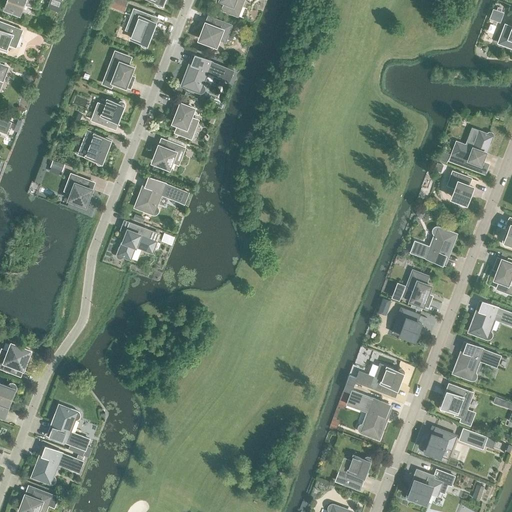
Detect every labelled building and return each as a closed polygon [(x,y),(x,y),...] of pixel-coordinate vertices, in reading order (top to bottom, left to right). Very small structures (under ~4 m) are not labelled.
[(30,6),(32,0),(5,0),(3,6),(3,8),(4,10),(5,12),(7,12),(9,12),(11,11),(12,9),(20,12),(24,4),(30,6)] [(55,0),(49,0),(47,8),(58,11),(61,2),(55,0)] [(110,0),(109,4),(120,8),(122,0),(110,0)] [(221,0),(225,1),(222,9),(238,15),(243,0),(221,0)] [(134,9),(126,29),(133,32),(131,38),(141,42),(141,44),(142,45),(143,46),(145,47),(147,46),(148,44),(150,39),(148,39),(152,28),(151,28),(155,18),(134,9)] [(200,39),(215,45),(218,38),(225,41),(231,25),(212,18),(210,25),(206,23),(200,39)] [(15,46),(21,30),(3,23),(0,30),(0,29),(0,47),(6,50),(8,43),(15,46)] [(499,42),(511,47),(511,26),(505,24),(499,42)] [(113,81),(130,87),(132,80),(128,79),(132,67),(128,65),(131,57),(115,51),(103,83),(111,86),(113,81)] [(182,85),(192,88),(191,90),(198,92),(200,93),(202,92),(204,91),(205,89),(204,87),(203,85),(202,84),(206,72),(229,81),(233,70),(195,55),(190,69),(188,68),(182,85)] [(92,119),(110,126),(113,119),(117,121),(121,110),(122,111),(124,105),(124,104),(124,102),(122,101),(120,101),(119,102),(118,103),(107,99),(105,106),(98,103),(92,119)] [(173,108),(178,110),(173,122),(178,124),(175,132),(190,138),(197,120),(189,117),(193,108),(176,101),(173,108)] [(0,130),(6,133),(10,121),(0,117),(0,130)] [(103,156),(107,146),(103,144),(105,139),(107,139),(107,138),(87,131),(79,153),(96,160),(96,161),(96,163),(98,164),(100,164),(102,164),(103,162),(105,157),(103,156)] [(493,136),(493,134),(492,133),(491,132),(489,131),(488,132),(487,134),(479,131),(473,148),(456,142),(450,160),(477,170),(479,163),(480,163),(483,157),(484,158),(489,142),(490,143),(493,136)] [(153,161),(169,167),(171,160),(178,163),(184,147),(166,140),(163,147),(159,145),(153,161)] [(441,150),(438,159),(446,162),(450,154),(441,150)] [(53,160),(50,166),(61,170),(64,164),(53,160)] [(437,162),(434,169),(440,172),(443,165),(437,162)] [(471,195),(470,195),(473,187),(468,185),(471,178),(453,171),(448,185),(454,188),(451,196),(459,200),(459,202),(460,204),(461,205),(463,206),(465,205),(467,204),(468,203),(471,195)] [(69,199),(85,205),(91,189),(87,187),(89,181),(71,174),(68,182),(75,184),(69,199)] [(136,206),(145,210),(144,211),(152,214),(154,214),(156,214),(158,212),(158,210),(158,208),(157,207),(155,205),(160,194),(184,203),(189,192),(149,177),(144,190),(142,190),(136,206)] [(135,214),(133,218),(143,222),(144,218),(135,214)] [(116,253),(116,255),(117,257),(118,258),(120,258),(122,257),(123,256),(130,258),(135,245),(152,252),(156,241),(155,240),(158,234),(132,224),(129,230),(128,230),(126,236),(125,236),(120,247),(119,246),(116,253)] [(503,239),(502,241),(503,243),(504,245),(506,246),(508,245),(510,244),(511,243),(511,225),(510,224),(507,232),(506,232),(503,239)] [(410,252),(442,263),(447,250),(449,250),(455,234),(445,231),(446,229),(438,226),(436,226),(435,227),(433,228),(432,230),(433,232),(434,234),(435,235),(431,247),(415,240),(410,252)] [(163,233),(161,240),(171,244),(174,236),(163,233)] [(403,248),(400,254),(408,257),(410,254),(408,253),(407,250),(403,248)] [(497,258),(494,264),(499,266),(495,278),(499,280),(496,288),(511,294),(511,293),(511,259),(508,259),(507,261),(497,258)] [(403,297),(427,306),(430,299),(425,297),(430,286),(425,284),(428,276),(413,270),(403,297)] [(382,298),(378,308),(387,311),(391,301),(382,298)] [(412,301),(410,306),(421,310),(423,305),(412,301)] [(511,325),(511,312),(483,301),(477,315),(476,314),(470,331),(479,334),(478,336),(486,339),(488,339),(490,338),(491,337),(492,335),(492,333),(491,331),(489,330),(493,318),(511,325)] [(415,341),(416,339),(419,331),(418,331),(421,323),(417,322),(419,315),(401,308),(396,322),(403,324),(400,333),(408,336),(407,338),(408,340),(409,342),(411,342),(413,342),(415,341)] [(467,342),(462,356),(460,356),(454,372),(463,375),(463,377),(470,380),(472,380),(474,379),(476,378),(477,376),(476,374),(475,372),(474,371),(478,359),(496,366),(500,355),(467,342)] [(0,354),(0,367),(20,375),(29,350),(12,344),(8,352),(2,350),(0,354)] [(349,375),(346,382),(354,385),(356,380),(390,393),(392,387),(397,388),(401,378),(402,378),(404,373),(404,371),(403,370),(402,369),(400,368),(398,369),(397,371),(380,364),(375,377),(359,371),(357,377),(349,375)] [(9,408),(9,406),(9,404),(12,396),(13,396),(16,389),(16,387),(15,385),(14,383),(12,383),(10,383),(8,384),(7,386),(0,382),(0,408),(2,410),(2,409),(6,411),(8,410),(9,408)] [(354,385),(346,382),(343,390),(351,392),(346,404),(368,412),(364,424),(362,423),(360,424),(358,425),(358,427),(358,429),(359,431),(361,432),(368,435),(369,434),(378,437),(384,421),(382,420),(389,404),(352,390),(354,385)] [(446,408),(463,415),(472,392),(454,385),(451,392),(447,391),(443,401),(442,401),(440,406),(440,408),(440,409),(442,410),(444,410),(445,410),(446,408)] [(50,436),(85,449),(89,438),(69,431),(74,419),(76,419),(78,419),(79,417),(80,415),(80,413),(79,412),(77,410),(69,407),(69,409),(60,405),(53,422),(55,422),(50,436)] [(432,434),(431,433),(428,441),(427,441),(424,449),(424,451),(424,453),(426,454),(427,455),(430,455),(431,453),(432,452),(441,455),(444,446),(451,449),(456,435),(435,427),(432,434)] [(463,427),(458,440),(483,449),(487,437),(463,427)] [(33,476),(42,479),(41,481),(49,483),(51,484),(53,483),(54,482),(55,480),(55,478),(54,476),(52,475),(57,463),(79,472),(83,461),(82,460),(76,458),(46,446),(41,460),(39,459),(33,476)] [(336,480),(354,487),(357,481),(361,483),(367,466),(368,466),(370,461),(371,459),(370,458),(369,457),(367,456),(365,457),(364,458),(354,454),(351,461),(344,459),(336,480)] [(434,476),(418,469),(411,487),(409,487),(407,494),(406,496),(407,498),(408,500),(410,501),(412,500),(414,499),(415,498),(425,502),(429,493),(436,496),(438,491),(443,493),(447,484),(450,485),(454,476),(439,470),(435,479),(432,478),(433,476),(434,477),(434,476)] [(477,484),(472,497),(479,499),(484,486),(477,484)] [(30,496),(26,494),(20,510),(24,511),(36,511),(38,509),(44,511),(48,504),(53,506),(57,496),(33,487),(30,496)] [(349,511),(350,511),(341,508),(341,506),(334,504),(332,503),(330,504),(328,505),(328,507),(328,509),(329,511),(330,511),(349,511)]
